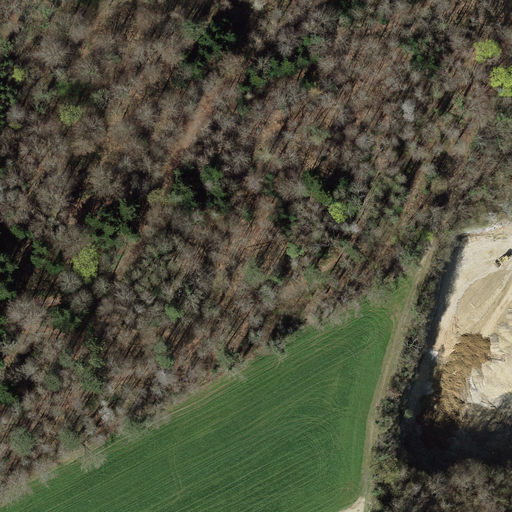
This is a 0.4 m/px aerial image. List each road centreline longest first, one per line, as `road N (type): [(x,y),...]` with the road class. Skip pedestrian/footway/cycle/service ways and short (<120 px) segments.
road 1 (motorway): [(0,259),(205,142),(328,91),(511,31)]
road 2 (track): [(358,511),(373,414),(397,332),(450,179),(511,49)]
road 3 (track): [(0,308),(43,306),(130,269),(189,138),(324,0)]
road 4 (motorway): [(355,0),(181,71),(0,171)]
